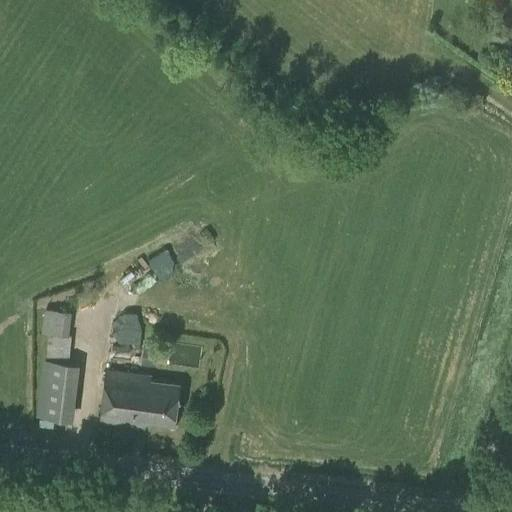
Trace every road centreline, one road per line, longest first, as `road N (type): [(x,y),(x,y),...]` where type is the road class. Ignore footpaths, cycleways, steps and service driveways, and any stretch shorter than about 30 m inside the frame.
road 1 (tertiary): [(192,489),(0,454)]
road 2 (tertiary): [(364,511),(192,489)]
road 3 (unclassified): [(469,511),(511,369)]
